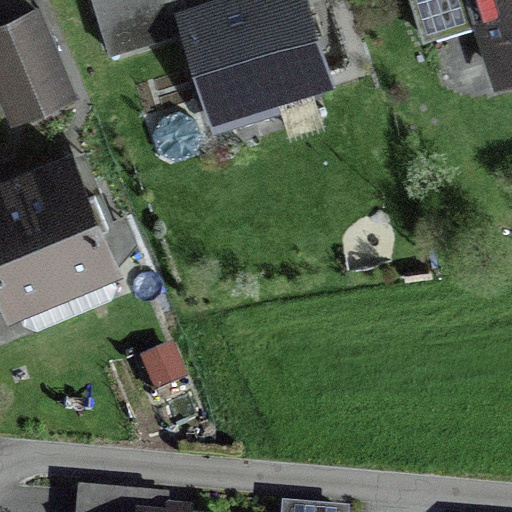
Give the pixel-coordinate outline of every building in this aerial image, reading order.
[(294,0),(265,0),(195,21),(219,101),(316,72),(294,0)] [(511,0),(410,0),(425,48),(483,30),(502,90),(511,87),(511,0)] [(81,100),(39,13),(0,32),(0,93),(18,130),(81,100)] [(21,181),(67,294),(118,272),(69,161),(21,181)] [(67,294),(21,181),(0,190),(0,282),(15,317),(67,294)] [(181,511),(165,511),(166,499),(81,493),(79,511),(181,511)]
